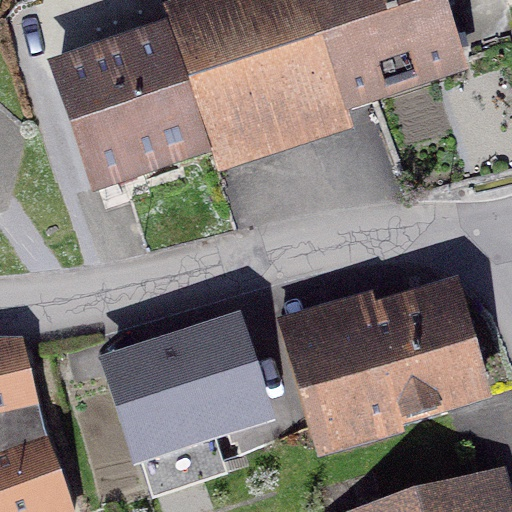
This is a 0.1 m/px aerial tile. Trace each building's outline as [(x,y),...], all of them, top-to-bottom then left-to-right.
[(205,149),(455,67),(433,0),(263,0),(168,30),(205,149)] [(93,188),(197,153),(159,41),(54,76),(93,188)] [(309,445),(478,396),(453,309),(284,358),(309,445)] [(134,458),(258,419),(231,335),(108,374),(134,458)] [(0,429),(32,423),(33,422),(18,351),(0,351),(0,429)] [(63,511),(32,423),(0,429),(0,511),(63,511)] [(485,511),(477,481),(371,511),(485,511)]
